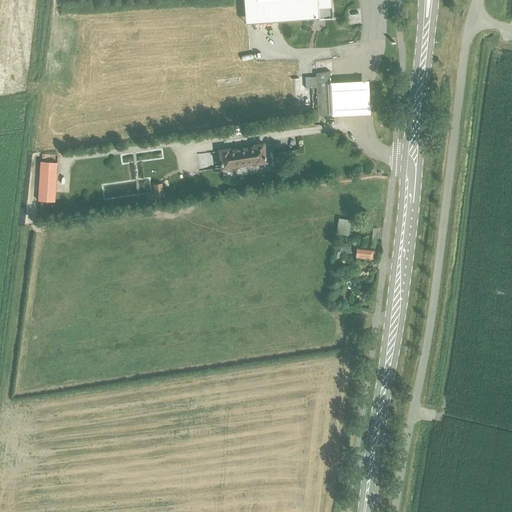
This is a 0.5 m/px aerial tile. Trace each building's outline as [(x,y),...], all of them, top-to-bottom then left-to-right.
[(256,0),(258,23),(275,22),(319,19),(324,18),(324,19),(332,18),(330,0),(256,0)] [(250,58),(251,64),(274,62),(273,55),(250,58)] [(305,89),(316,88),(318,116),(332,116),(330,71),(315,73),(316,77),(305,77),(305,89)] [(372,72),(331,74),(333,110),(374,109),(372,72)] [(255,145),(255,148),(230,151),(229,149),(219,150),(222,170),(234,168),(234,166),(255,164),(256,165),(267,163),(265,144),(255,145)] [(57,162),(39,161),(37,200),(55,201),(57,162)] [(164,192),(147,194),(148,202),(164,200),(164,192)] [(348,236),(350,221),(339,219),(337,234),(348,236)] [(367,245),(376,246),(378,229),(369,228),(367,245)] [(374,249),(354,247),(354,246),(342,244),(341,251),(338,251),(337,257),(346,258),(347,253),(356,254),(356,258),(373,260),(374,249)]
